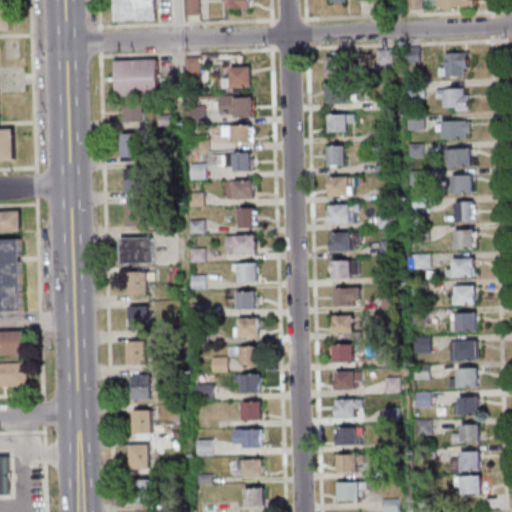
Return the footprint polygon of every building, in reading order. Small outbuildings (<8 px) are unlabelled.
[(0,0),(14,0),(15,31),(1,31),(3,131),(18,131),(19,161),(0,161),(0,0)] [(161,20),(160,0),(115,0),(116,21),(161,20)] [(204,0),(186,0),(187,14),(204,14),(204,0)] [(249,0),(224,0),(225,8),(250,8),(249,0)] [(422,0),(406,0),(407,9),(423,9),(422,0)] [(378,50),(379,65),(393,64),(392,50),(378,50)] [(469,51),(447,51),(447,65),(440,65),(440,76),(469,76),(469,51)] [(350,75),(350,55),(326,56),(327,76),(350,75)] [(201,56),(188,56),(188,77),(201,77),(201,56)] [(160,59),(117,59),(117,96),(160,96),(160,59)] [(252,88),(252,67),(232,67),(232,77),(224,77),(224,88),(252,88)] [(347,82),(327,82),(327,101),(347,101),(347,82)] [(438,99),(445,99),(445,109),(470,109),(470,88),(438,88),(438,99)] [(219,97),(219,118),(254,118),(254,97),(219,97)] [(144,121),(144,101),(124,101),(124,121),(144,121)] [(190,125),(205,125),(205,107),(190,107),(190,125)] [(330,131),(353,131),(353,114),(330,114),(330,131)] [(472,137),(472,120),(443,120),(443,137),(472,137)] [(226,142),(254,142),(254,126),(226,126),(226,142)] [(141,133),(123,133),(123,156),(141,156),(141,133)] [(208,150),(208,136),(195,137),(195,151),(208,150)] [(346,165),(346,144),(328,144),(329,165),(346,165)] [(473,147),(448,148),(448,166),(473,166),(473,147)] [(253,170),(253,153),(229,153),(229,170),(253,170)] [(127,168),(127,191),(144,191),(144,168),(127,168)] [(453,174),(453,192),(474,192),(474,174),(453,174)] [(330,195),(355,195),(355,176),(330,176),(330,195)] [(255,181),(233,181),(234,199),(256,198),(255,181)] [(476,201),(457,201),(457,221),(476,221),(476,201)] [(128,225),(147,225),(147,202),(128,202),(128,225)] [(330,222),(354,222),(354,212),(360,212),(360,203),(330,203),(330,222)] [(257,207),(239,207),(239,227),(257,227),(257,207)] [(25,232),(0,232),(0,213),(24,213),(25,232)] [(477,248),(477,229),(457,229),(457,248),(477,248)] [(331,251),(361,251),(361,231),(331,231),(331,251)] [(258,234),(227,234),(227,253),(258,253),(258,234)] [(154,263),(154,236),(122,236),(122,263),(154,263)] [(0,313),(0,241),(25,240),(27,313),(0,313)] [(451,257),(451,276),(476,276),(476,257),(451,257)] [(361,277),(361,259),(333,259),(333,277),(361,277)] [(259,262),(238,262),(238,281),(259,281),(259,262)] [(130,295),(149,295),(149,271),(130,271),(130,295)] [(454,284),(454,304),(478,304),(478,284),(454,284)] [(361,287),(335,287),(335,305),(361,305),(361,287)] [(239,309),(257,309),(257,291),(239,291),(239,309)] [(130,305),(130,328),(149,328),(149,305),(130,305)] [(453,312),(453,330),(479,330),(479,312),(453,312)] [(355,333),(355,314),(334,314),(334,333),(355,333)] [(261,337),(261,319),(237,319),(237,337),(261,337)] [(29,355),(0,356),(0,332),(28,331),(29,355)] [(418,353),(433,351),(432,336),(417,338),(418,353)] [(451,339),(451,360),(479,360),(479,339),(451,339)] [(149,340),(129,340),(129,364),(149,364),(149,340)] [(335,344),(335,361),(355,361),(355,344),(335,344)] [(262,347),(240,347),(240,364),(262,364),(262,347)] [(31,387),(12,387),(12,364),(30,363),(31,387)] [(12,387),(0,387),(0,364),(12,364),(12,387)] [(480,386),(480,367),(460,367),(460,378),(451,378),(451,386),(480,386)] [(336,388),(363,388),(363,370),(336,370),(336,388)] [(262,373),(237,373),(237,392),(262,392),(262,373)] [(133,374),(133,399),(153,399),(153,374),(133,374)] [(481,414),(481,396),(455,396),(455,414),(481,414)] [(362,398),(337,398),(337,417),(362,417),(362,398)] [(263,419),(263,401),(245,401),(245,419),(263,419)] [(153,434),(153,410),(135,410),(135,434),(153,434)] [(482,423),(464,423),(463,433),(454,432),(454,441),(481,442),(482,423)] [(361,426),(338,426),(338,444),(361,444),(361,426)] [(235,429),(235,447),(264,447),(264,429),(235,429)] [(132,469),(151,469),(151,444),(132,444),(132,469)] [(481,470),(481,451),(461,451),(461,459),(453,459),(453,470),(481,470)] [(364,454),(339,454),(339,472),(364,472),(364,454)] [(0,496),(15,496),(15,456),(0,456),(0,496)] [(265,459),(238,459),(238,478),(265,478),(265,459)] [(483,494),(483,476),(458,476),(458,494),(483,494)] [(339,500),(361,500),(361,489),(368,489),(368,482),(339,482),(339,500)] [(265,508),(265,488),(245,488),(245,508),(265,508)] [(385,499),(384,511),(397,511),(398,499),(385,499)]
